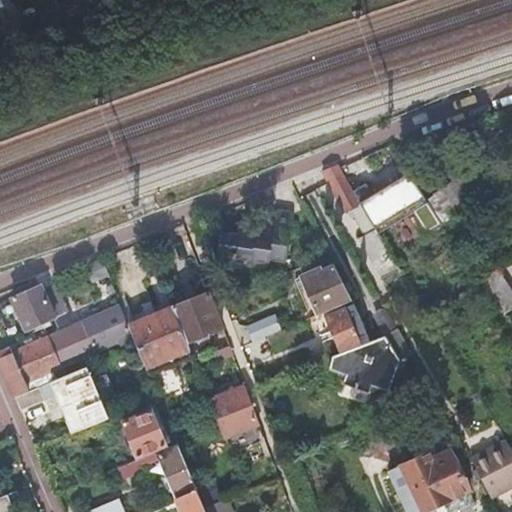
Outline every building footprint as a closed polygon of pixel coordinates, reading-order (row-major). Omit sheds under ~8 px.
[(0,6),(0,38),(26,25),(10,0),(0,6)] [(390,144),(376,151),(399,187),(394,191),(419,230),(437,218),(424,198),(394,150),(390,144)] [(337,165),(322,171),(346,209),(359,202),(338,167),(337,165)] [(437,218),(445,230),(453,225),(447,216),(487,191),(473,167),(424,198),(437,218)] [(263,227),(264,220),(256,219),(255,226),(236,224),(235,232),(219,230),(215,256),(231,258),(232,252),(251,255),(250,261),(269,263),(270,254),(285,256),(290,211),(274,209),(273,221),(272,228),(263,227)] [(371,221),(388,251),(408,239),(389,210),(371,221)] [(460,212),(452,217),(464,237),(473,231),(460,212)] [(273,221),(264,220),(263,227),(272,228),(273,221)] [(372,228),(359,235),(374,260),(386,252),(372,228)] [(353,299),(329,253),(315,260),(317,265),(299,273),(315,306),(332,299),(335,307),(343,303),(353,299)] [(511,292),(494,264),(475,276),(483,290),(496,309),(511,299),(511,292)] [(98,291),(112,286),(103,266),(90,272),(98,291)] [(43,292),(40,284),(12,296),(26,330),(40,324),(65,313),(54,288),(43,292)] [(170,307),(184,342),(221,327),(208,292),(170,307)] [(368,341),(353,299),(343,303),(345,307),(325,315),(340,352),(368,341)] [(71,327),(65,313),(40,324),(43,330),(46,338),(58,367),(117,341),(121,352),(137,346),(128,325),(120,305),(71,327)] [(128,325),(137,346),(148,372),(190,355),(184,342),(170,307),(128,325)] [(372,314),(383,333),(396,326),(384,307),(372,314)] [(246,329),(251,342),(278,331),(272,317),(246,329)] [(385,334),(374,338),(368,341),(340,352),(333,354),(328,364),(335,368),(339,380),(366,390),(377,387),(392,393),(413,385),(385,334)] [(26,381),(58,367),(46,338),(0,357),(0,361),(15,397),(30,391),(26,381)] [(87,367),(63,377),(50,382),(56,395),(72,433),(91,425),(108,418),(92,379),(90,375),(87,367)] [(30,391),(15,397),(20,410),(45,399),(56,395),(50,382),(40,386),(30,391)] [(208,399),(224,436),(259,423),(244,385),(208,399)] [(152,408),(123,421),(138,455),(167,443),(152,408)] [(177,443),(167,419),(162,421),(172,445),(177,443)] [(488,457),(506,449),(503,442),(485,451),(488,457)] [(164,448),(142,457),(145,467),(161,461),(177,499),(197,491),(179,447),(166,452),(164,448)] [(426,449),(400,463),(421,506),(464,484),(445,447),(429,455),(426,449)] [(469,459),(491,502),(511,491),(511,457),(506,449),(488,457),(485,451),(469,459)] [(104,461),(108,472),(125,465),(120,454),(104,461)] [(118,468),(123,480),(142,473),(137,461),(118,468)] [(0,511),(7,511),(23,505),(16,489),(0,496),(0,511)] [(205,511),(203,506),(197,491),(177,499),(182,511),(205,511)] [(94,511),(123,511),(119,501),(94,511)]
